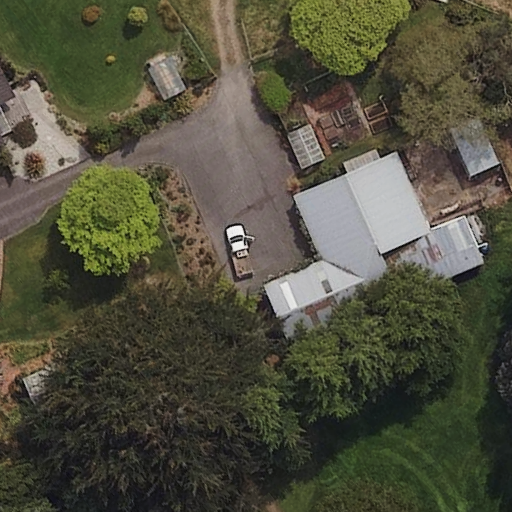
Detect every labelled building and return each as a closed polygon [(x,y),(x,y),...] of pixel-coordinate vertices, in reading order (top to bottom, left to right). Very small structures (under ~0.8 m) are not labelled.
[(0,133),(32,119),(0,50),(0,133)] [(179,55),(146,67),(158,101),(191,88),(179,55)] [(316,113),(280,128),(297,170),(333,155),(316,113)] [(498,159),(484,115),(451,125),(464,170),(498,159)] [(428,220),(392,140),(292,185),(324,256),(264,284),(291,343),(485,255),(462,204),(428,220)] [(58,352),(24,367),(43,411),(77,396),(58,352)]
